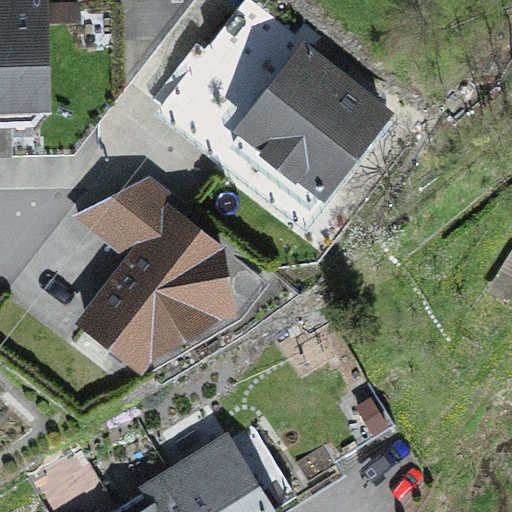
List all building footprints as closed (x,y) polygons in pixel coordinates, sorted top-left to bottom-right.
[(251,0),(244,0),(160,106),(252,178),(261,166),(311,205),(383,115),(304,53),(310,46),(251,0)] [(33,18),(0,18),(0,139),(34,139),(33,18)] [(78,216),(135,259),(86,322),(138,363),(172,319),(226,310),(224,296),(255,258),(189,206),(186,209),(148,181),(78,216)] [(309,421),(334,462),(394,425),(369,384),(309,421)] [(334,462),(309,421),(259,451),(288,498),(337,468),(334,462)] [(235,466),(222,445),(170,477),(192,511),(266,511),(288,498),(259,451),(235,466)] [(192,511),(170,477),(119,509),(120,511),(192,511)]
